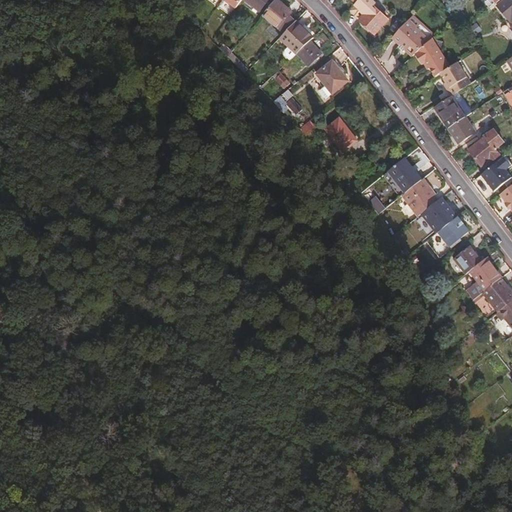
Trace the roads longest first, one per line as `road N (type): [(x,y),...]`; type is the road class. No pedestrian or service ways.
road 1 (track): [(0,34),(92,70),(185,125),(333,296),(387,384),(443,511)]
road 2 (track): [(314,511),(178,411),(0,175)]
road 3 (residential): [(511,249),(357,51),(305,0)]
road 4 (track): [(0,333),(93,511)]
